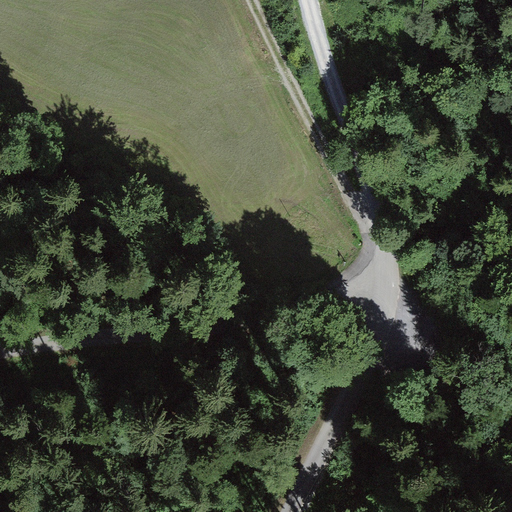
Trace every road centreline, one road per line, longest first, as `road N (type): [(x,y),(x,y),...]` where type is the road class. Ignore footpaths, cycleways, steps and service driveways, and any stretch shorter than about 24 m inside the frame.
road 1 (unclassified): [(0,349),(294,311),(343,290),(383,236)]
road 2 (unclassified): [(291,511),(351,400),(382,320),(383,236)]
road 3 (track): [(252,0),(365,222),(383,236)]
road 4 (track): [(364,161),(307,0)]
